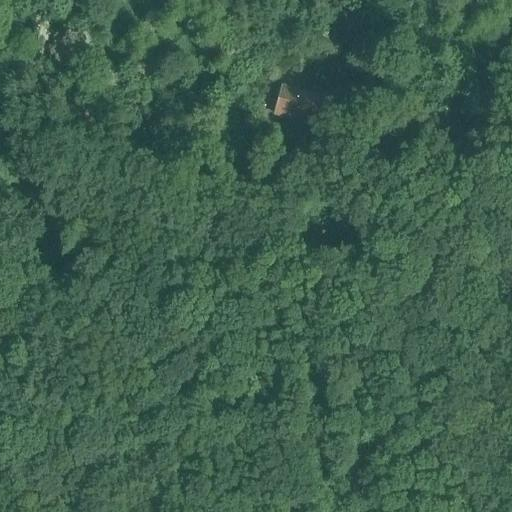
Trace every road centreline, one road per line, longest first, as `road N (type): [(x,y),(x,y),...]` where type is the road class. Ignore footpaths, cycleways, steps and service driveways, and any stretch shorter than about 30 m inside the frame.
road 1 (track): [(251,194),(132,136),(22,66),(0,22)]
road 2 (track): [(506,108),(425,148),(326,159),(251,194)]
road 3 (track): [(251,194),(172,199),(57,189),(0,174)]
